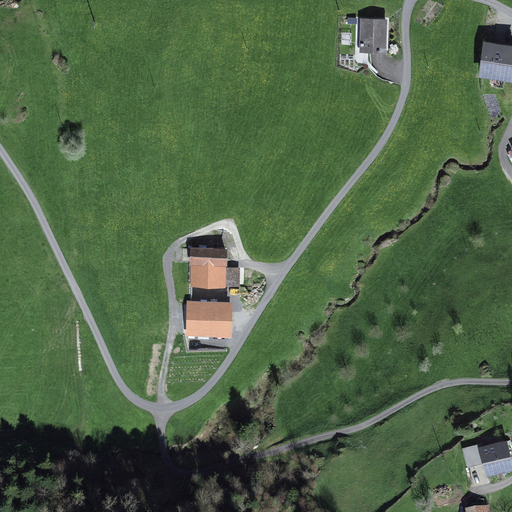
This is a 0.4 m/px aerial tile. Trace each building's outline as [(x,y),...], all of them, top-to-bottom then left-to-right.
[(362,19),(361,51),(385,51),(386,20),(362,19)] [(498,44),(488,43),(484,74),(508,77),(510,64),(511,64),(511,48),(498,47),(498,44)] [(192,248),(192,284),(236,285),(236,269),(226,269),(226,249),(192,248)] [(228,332),(228,305),(191,305),(191,332),(228,332)] [(508,454),(505,443),(482,449),(488,472),(508,467),(504,455),(508,454)] [(477,450),(466,452),(468,466),(479,464),(477,450)]
